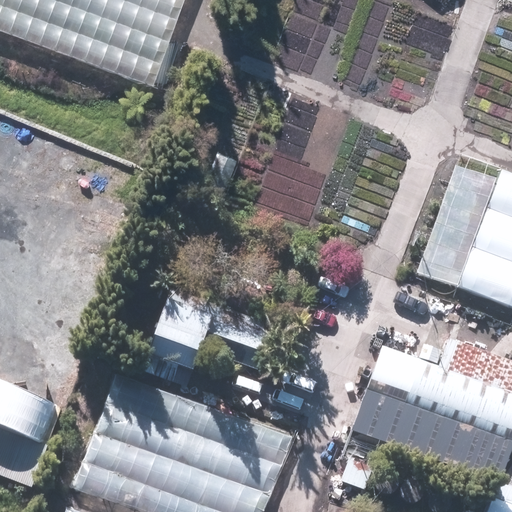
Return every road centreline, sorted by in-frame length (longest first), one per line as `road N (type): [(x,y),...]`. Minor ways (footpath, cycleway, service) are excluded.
road 1 (track): [(483,0),(295,511)]
road 2 (track): [(231,60),(511,162)]
